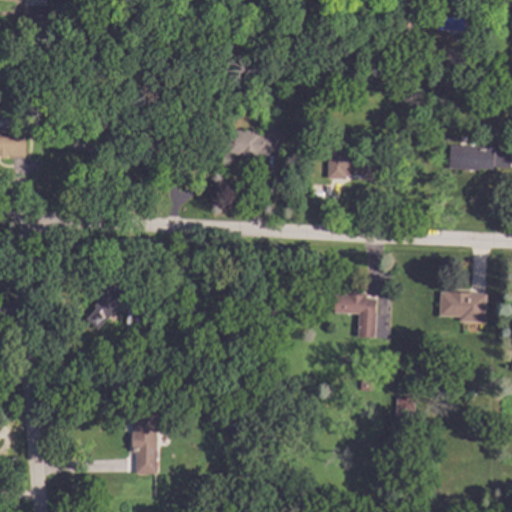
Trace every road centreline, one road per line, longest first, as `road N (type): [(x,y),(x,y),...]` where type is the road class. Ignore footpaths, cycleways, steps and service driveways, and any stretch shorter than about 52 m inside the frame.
road 1 (residential): [(511,242),(60,221),(33,227)]
road 2 (residential): [(33,227),(18,248),(37,511)]
